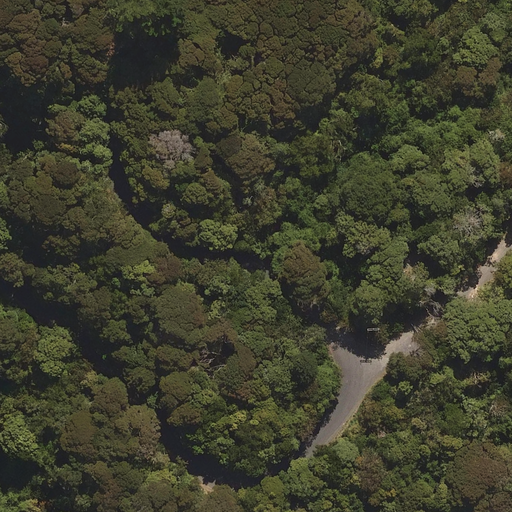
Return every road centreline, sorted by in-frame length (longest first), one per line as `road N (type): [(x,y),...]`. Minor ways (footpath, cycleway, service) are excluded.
road 1 (unclassified): [(145,0),(121,119),(145,218),(181,241),(247,255),(320,303),(345,337),(351,368),(344,398),(301,451),(230,477),(193,463),(158,434),(52,313),(0,284)]
road 2 (track): [(511,231),(483,273),(351,368)]
